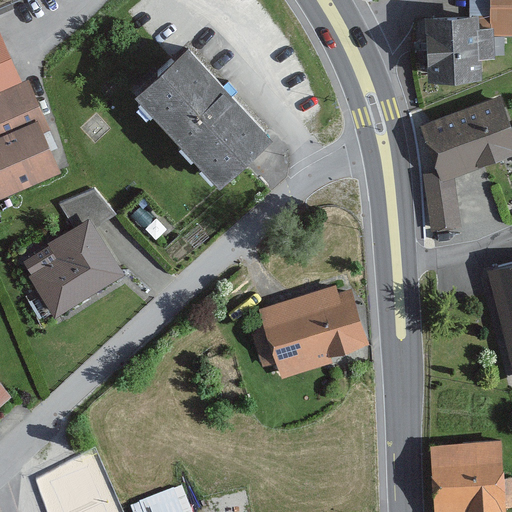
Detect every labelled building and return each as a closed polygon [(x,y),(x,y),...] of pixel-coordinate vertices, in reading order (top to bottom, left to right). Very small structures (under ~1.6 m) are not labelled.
[(511,0),(489,0),(490,37),(511,37),(511,0)] [(477,15),(426,16),(428,78),(479,77),(477,15)] [(0,201),(62,174),(44,134),(51,131),(29,81),(22,84),(0,35),(0,201)] [(219,192),(273,142),(189,52),(135,102),(219,192)] [(511,129),(497,94),(417,127),(439,182),(511,152),(511,129)] [(455,187),(425,190),(428,231),(458,228),(455,187)] [(95,188),(60,204),(74,227),(47,244),(50,247),(24,263),(32,275),(28,278),(54,319),(126,275),(110,249),(96,227),(117,214),(95,188)] [(511,263),(484,271),(511,377),(511,263)] [(351,276),(249,310),(270,379),(373,345),(351,276)] [(0,423),(20,407),(0,382),(0,423)] [(429,444),(432,511),(505,511),(502,440),(429,444)] [(84,511),(83,504),(110,497),(105,478),(108,478),(102,454),(42,469),(52,511),(84,511)] [(134,511),(193,511),(184,486),(132,506),(134,511)]
